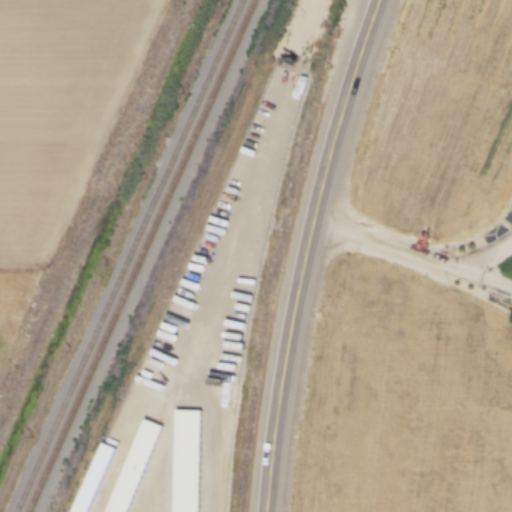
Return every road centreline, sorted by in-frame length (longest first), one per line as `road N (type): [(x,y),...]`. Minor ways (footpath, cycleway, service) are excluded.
road 1 (trunk): [(275,511),(320,225),(388,0)]
road 2 (residential): [(511,323),(433,265),(320,225)]
